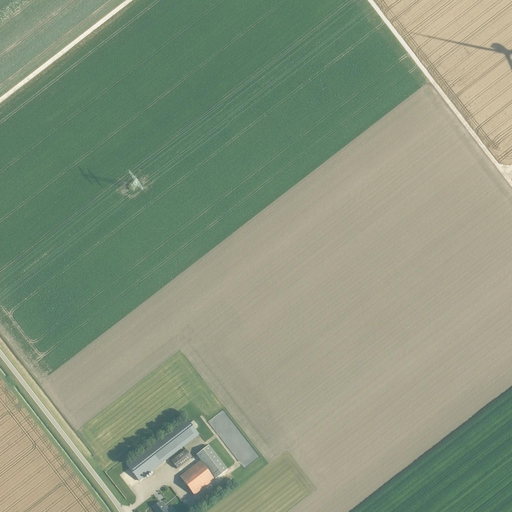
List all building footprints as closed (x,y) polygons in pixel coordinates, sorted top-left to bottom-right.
[(226,424),(230,422),(227,415),(220,418),(221,420),(224,419),(226,424)] [(130,462),(126,465),(139,481),(146,475),(147,476),(148,476),(147,475),(198,435),(186,419),(130,462)] [(208,446),(196,455),(215,479),(227,470),(208,446)] [(194,495),(214,480),(199,462),(180,477),(194,495)] [(155,511),(167,511),(159,502),(152,507),(155,511)]
